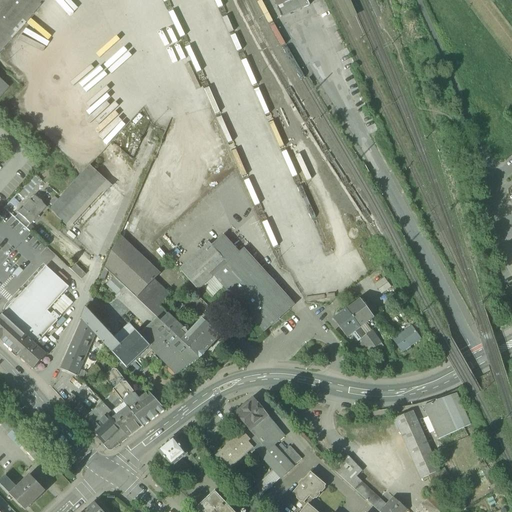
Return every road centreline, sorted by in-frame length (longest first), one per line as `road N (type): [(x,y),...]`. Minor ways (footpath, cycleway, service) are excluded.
road 1 (residential): [(478,361),(297,19)]
road 2 (residential): [(32,394),(53,367),(146,150)]
road 3 (residential): [(416,0),(496,179)]
road 4 (tertiary): [(107,472),(199,401),(256,378)]
road 5 (residential): [(256,378),(261,354),(313,322),(334,355),(335,387)]
road 6 (tertiary): [(335,387),(403,391),(478,361)]
